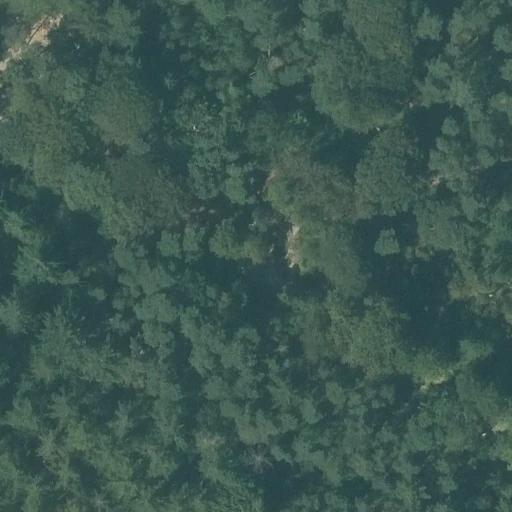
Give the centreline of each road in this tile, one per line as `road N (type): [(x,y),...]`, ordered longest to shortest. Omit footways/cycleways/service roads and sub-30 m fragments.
road 1 (track): [(0,108),(511,436)]
road 2 (track): [(511,156),(411,176),(346,127),(338,168),(307,193),(224,511)]
